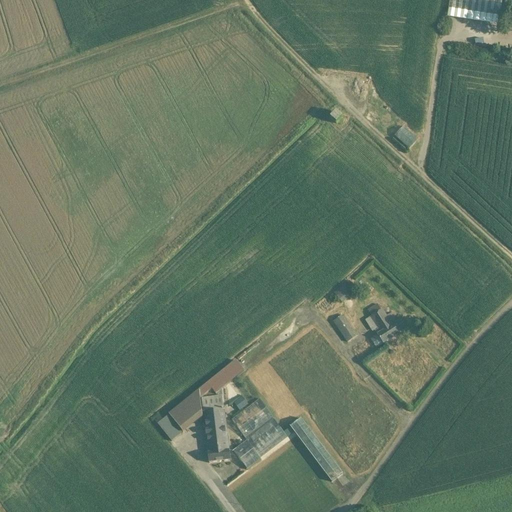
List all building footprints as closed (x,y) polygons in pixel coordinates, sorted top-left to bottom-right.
[(501,0),(450,0),(449,7),(499,14),(501,0)] [(499,14),(449,7),(448,7),(445,30),(496,37),(499,14)] [(336,115),(332,120),(337,125),(341,119),(336,115)] [(418,142),(404,129),(395,139),(409,152),(418,142)] [(266,280),(137,386),(163,419),(235,360),(293,313),(266,280)] [(350,282),(334,294),(342,303),(357,291),(350,282)] [(377,305),(368,311),(372,317),(381,311),(377,305)] [(400,321),(398,323),(392,314),(387,317),(382,310),(381,311),(372,317),(371,318),(381,333),(378,336),(383,344),(406,330),(400,321)] [(353,331),(343,316),(334,322),(345,338),(344,339),(347,343),(357,336),(353,331)] [(377,335),(348,354),(354,363),(383,344),(378,336),(377,335)] [(328,347),(232,421),(247,441),(234,452),(249,472),(228,487),(243,508),(312,456),(291,428),(302,420),(306,425),(362,383),(349,365),(344,368),(328,347)] [(199,390),(200,391),(169,416),(183,433),(203,417),(201,400),(212,390),(216,395),(245,372),(235,360),(199,390)] [(222,396),(202,400),(203,414),(224,411),(222,396)] [(243,398),(235,403),(240,409),(248,405),(243,398)] [(224,411),(203,414),(210,463),(231,461),(224,411)] [(306,425),(302,420),(291,428),(312,456),(325,474),(327,476),(332,483),(343,474),(306,425)]
